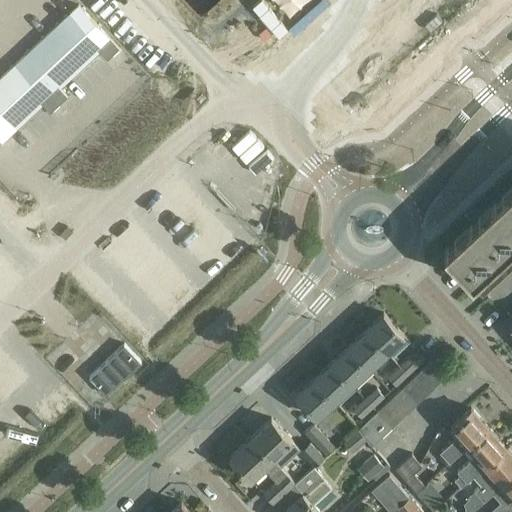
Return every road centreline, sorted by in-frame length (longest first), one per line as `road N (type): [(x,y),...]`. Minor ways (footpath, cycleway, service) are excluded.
road 1 (tertiary): [(165,440),(320,292),(347,252)]
road 2 (residential): [(511,395),(393,254)]
road 3 (tertiary): [(401,212),(511,119)]
road 4 (residential): [(315,0),(277,31),(278,53),(295,72),(333,70)]
road 5 (residential): [(142,0),(235,97)]
road 6 (unknown): [(78,237),(0,144)]
